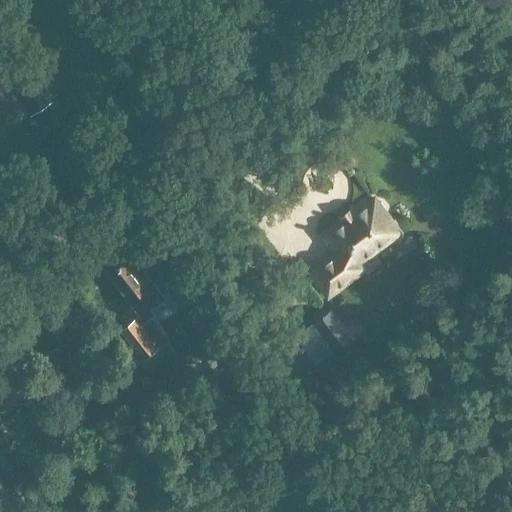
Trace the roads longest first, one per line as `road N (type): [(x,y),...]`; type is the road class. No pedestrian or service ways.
road 1 (unclassified): [(146,198),(207,313),(220,511)]
road 2 (unclassified): [(146,198),(235,131),(365,0)]
road 3 (unclassified): [(0,315),(146,198)]
